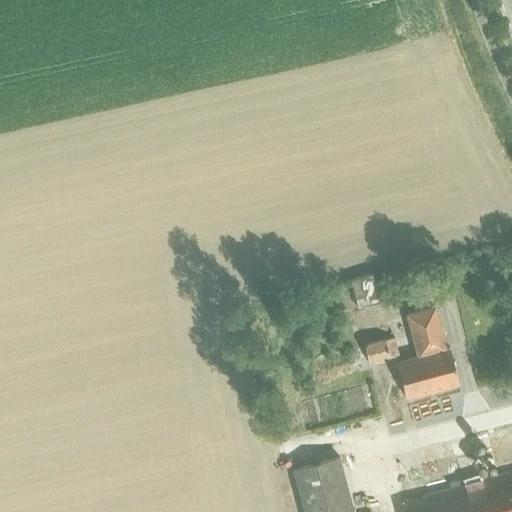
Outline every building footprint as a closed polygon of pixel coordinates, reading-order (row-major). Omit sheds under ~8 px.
[(356,307),(379,301),(372,272),(349,278),(356,307)] [(405,397),(458,383),(449,347),(446,348),(435,306),(407,313),(418,355),(396,360),(405,397)] [(364,343),(368,362),(399,354),(394,336),(364,343)] [(352,511),(338,456),(292,469),(302,511),(352,511)] [(403,464),(385,472),(391,486),(409,479),(403,464)] [(407,511),(511,511),(511,471),(404,500),(407,511)]
